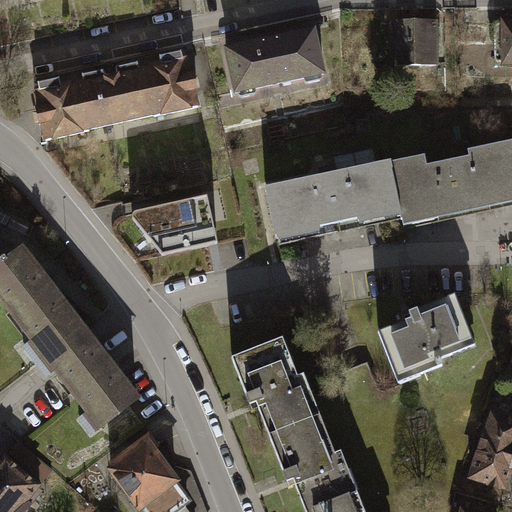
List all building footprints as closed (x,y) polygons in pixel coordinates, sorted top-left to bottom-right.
[(452,19),(404,20),(404,67),(453,67),(452,19)] [(333,28),(244,46),(256,93),(344,73),(333,28)] [(207,56),(43,91),(55,142),(219,106),(207,56)] [(444,157),(410,163),(426,224),(511,208),(511,145),(486,149),(486,158),(447,164),(444,157)] [(410,163),(287,186),(297,244),(423,216),(410,163)] [(227,205),(172,214),(182,260),(237,249),(227,205)] [(0,287),(24,254),(0,235),(0,287)] [(117,342),(47,249),(3,286),(71,372),(121,436),(162,401),(117,342)] [(435,321),(399,333),(420,384),(465,368),(462,358),(498,346),(478,296),(433,312),(435,321)] [(305,340),(253,358),(268,399),(274,397),(303,465),(309,463),(328,511),(385,511),(364,453),(355,456),(325,376),(319,379),(305,340)] [(511,417),(501,415),(484,482),(511,489),(511,417)] [(159,439),(119,469),(153,511),(160,511),(196,486),(159,439)] [(19,456),(0,478),(0,497),(18,511),(35,511),(55,491),(19,456)] [(18,511),(0,497),(0,511),(18,511)]
